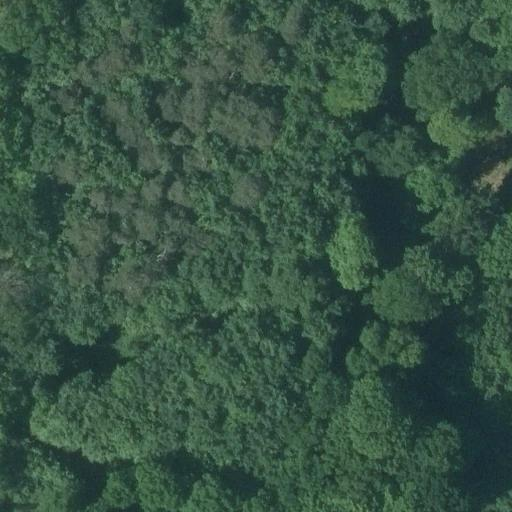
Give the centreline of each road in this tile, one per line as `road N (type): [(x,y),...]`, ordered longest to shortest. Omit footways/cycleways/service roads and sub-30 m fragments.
road 1 (track): [(367,511),(488,0)]
road 2 (track): [(177,511),(78,474),(0,395)]
